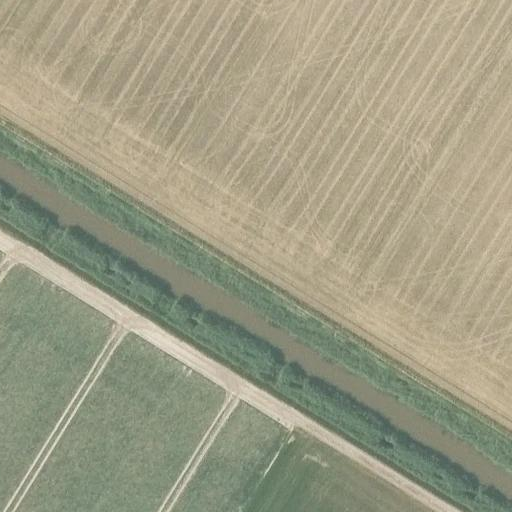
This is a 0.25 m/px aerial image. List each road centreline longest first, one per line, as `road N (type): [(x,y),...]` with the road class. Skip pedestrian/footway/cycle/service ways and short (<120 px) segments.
road 1 (track): [(511,431),(0,113)]
road 2 (track): [(449,511),(302,422)]
